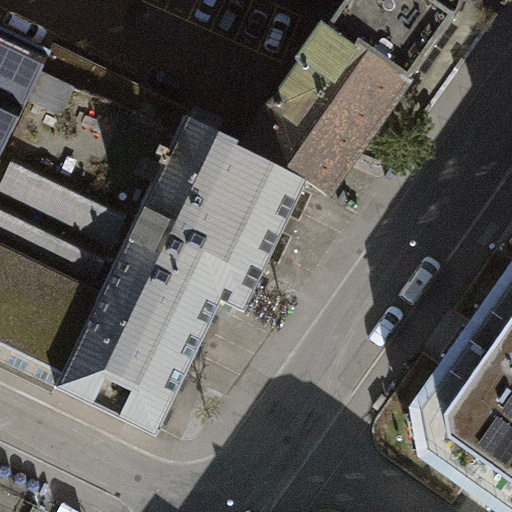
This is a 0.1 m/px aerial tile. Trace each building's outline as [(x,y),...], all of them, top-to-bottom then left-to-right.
[(339,0),(318,30),(314,28),(293,58),(296,61),(250,126),(236,146),(234,150),(299,181),(321,191),(338,168),(445,17),(450,6),(451,0),(339,0)] [(0,133),(39,51),(0,32),(0,133)] [(39,51),(0,133),(0,364),(49,388),(179,119),(39,51)] [(179,119),(49,388),(148,436),(213,301),(235,312),(299,181),(234,150),(236,146),(179,119)] [(427,450),(511,510),(511,282),(476,333),(462,326),(442,355),(453,366),(421,410),(427,450)]
